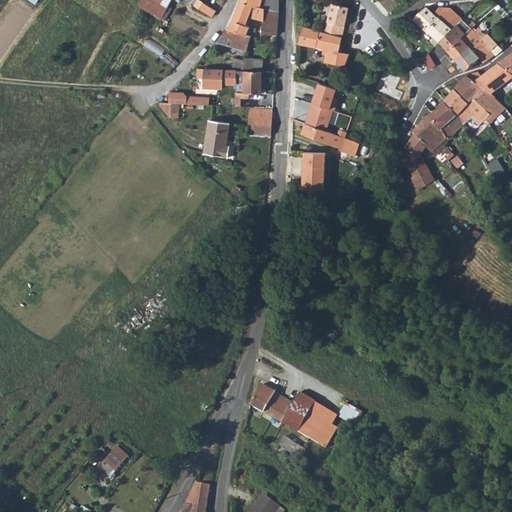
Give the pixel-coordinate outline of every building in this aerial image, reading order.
[(142,0),(140,5),(161,18),(171,0),(142,0)] [(200,8),(203,3),(199,0),(193,0),(196,2),(194,4),(200,8)] [(262,34),(277,35),(279,12),(261,7),(262,0),(239,0),(238,5),(227,28),(247,35),(250,27),(245,25),(249,16),(264,20),(262,34)] [(279,0),(262,0),(261,7),(279,12),(280,0),(279,0)] [(331,3),(325,32),(342,37),(348,7),(331,3)] [(412,17),(434,37),(430,41),(435,45),(439,41),(445,35),(450,30),(462,19),(462,18),(450,7),(438,6),(433,12),(426,5),(421,10),(412,17)] [(471,28),(462,19),(450,30),(445,35),(439,41),(448,49),(471,28)] [(324,62),(345,67),(349,53),(338,51),(342,37),(325,32),(303,25),(297,44),(323,49),(327,50),(326,54),(324,62)] [(474,31),(471,28),(448,49),(465,69),(479,58),(483,63),(494,53),(487,46),(491,42),(486,37),(485,38),(481,34),(483,32),(478,27),(474,31)] [(217,41),(247,50),(252,36),(247,35),(227,28),(225,28),(217,41)] [(511,51),(498,62),(511,72),(511,73),(511,51)] [(428,53),(421,56),(428,68),(435,64),(428,53)] [(235,57),(232,68),(237,68),(262,69),(262,58),(245,57),(244,60),(235,57)] [(481,76),(475,81),(489,95),(511,77),(511,73),(511,72),(498,62),(481,76)] [(224,84),(237,84),(237,70),(204,69),(197,69),(197,79),(204,79),(203,86),(224,87),(224,84)] [(236,92),(236,97),(242,97),(245,98),(245,93),(248,93),(261,93),(261,84),(262,71),(237,70),(237,84),(236,92)] [(481,76),(477,71),(467,74),(475,81),(481,76)] [(475,81),(467,74),(454,88),(468,102),(472,99),(493,120),(504,109),(492,98),(489,95),(475,81)] [(336,90),(318,83),(305,123),(327,132),(337,100),(334,98),(336,90)] [(399,100),(372,87),(368,97),(364,106),(391,118),(399,100)] [(456,114),(463,125),(472,116),(479,125),(485,120),(489,125),(491,123),(493,120),(472,99),(468,102),(454,88),(444,98),(445,100),(456,114)] [(169,103),(193,104),(213,105),(214,97),(194,96),(187,96),(185,93),(169,92),(169,103)] [(403,92),(399,100),(391,118),(399,122),(409,107),(409,106),(413,96),(403,92)] [(455,131),(447,122),(456,114),(445,100),(440,104),(429,115),(442,129),(448,139),(456,132),(455,131)] [(248,133),(272,135),(273,109),(249,108),(248,133)] [(410,139),(405,146),(407,148),(418,156),(420,153),(426,144),(436,154),(440,150),(449,159),(453,156),(450,148),(446,145),(449,141),(448,139),(442,129),(429,115),(428,114),(412,130),(415,132),(410,139)] [(462,125),(463,126),(463,125),(456,114),(447,122),(455,131),(462,125)] [(210,120),(206,153),(230,156),(231,145),(228,145),(231,123),(210,120)] [(355,157),(360,145),(327,132),(305,123),(301,134),(341,148),(340,150),(355,157)] [(435,179),(420,153),(418,156),(407,148),(403,156),(412,168),(421,187),(435,179)] [(490,161),(498,176),(506,172),(499,157),(490,161)] [(136,295),(117,310),(133,330),(152,314),(136,295)] [(293,401),(278,393),(274,400),(270,398),(275,391),(262,383),(250,404),(326,448),(337,429),(333,426),(338,418),(299,392),(293,401)] [(356,424),(364,410),(346,401),(339,415),(356,424)] [(284,435),(278,444),(291,453),(297,444),(284,435)] [(118,446),(105,460),(115,469),(128,455),(118,446)] [(195,482),(179,511),(205,511),(209,484),(195,482)] [(263,495),(250,511),(272,511),(277,505),(263,495)]
